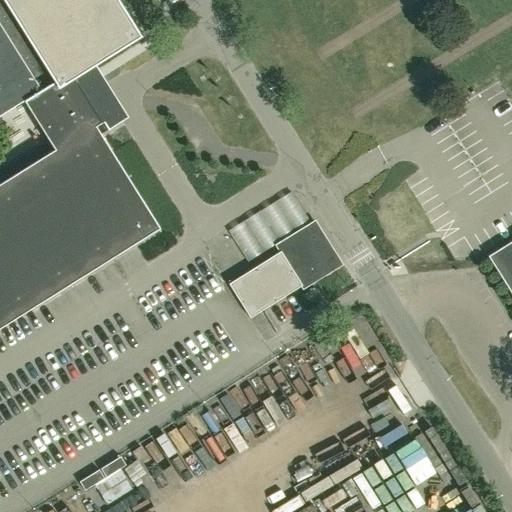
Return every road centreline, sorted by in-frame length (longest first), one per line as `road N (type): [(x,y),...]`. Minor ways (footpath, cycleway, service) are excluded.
road 1 (unknown): [(0,505),(253,355),(224,297),(150,338)]
road 2 (unclassified): [(395,311),(199,0)]
road 3 (unclassified): [(490,460),(506,439),(504,372),(458,296),(418,296),(395,311)]
road 4 (unclassified): [(490,460),(395,311)]
road 5 (unknown): [(150,338),(0,431)]
road 6 (unknown): [(117,289),(0,365)]
